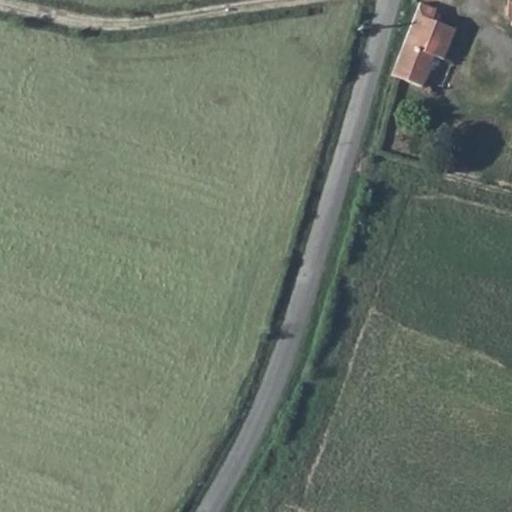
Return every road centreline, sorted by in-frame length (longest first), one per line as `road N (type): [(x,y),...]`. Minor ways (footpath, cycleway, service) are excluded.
road 1 (unclassified): [(212,511),(288,367),(389,0)]
road 2 (track): [(284,0),(74,28),(0,8)]
